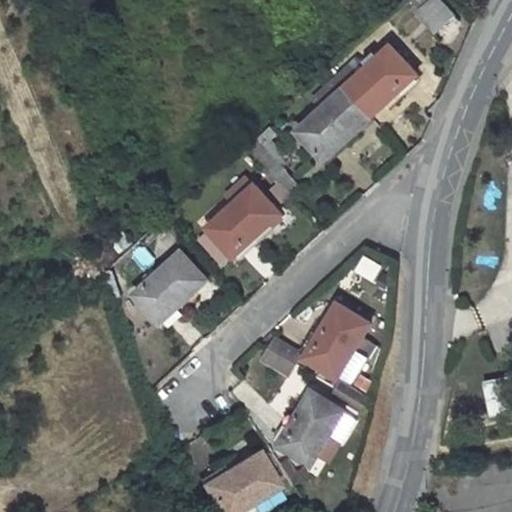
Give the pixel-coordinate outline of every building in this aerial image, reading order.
[(444,44),(466,27),(445,0),(430,0),(418,9),(444,44)] [(416,73),(393,47),(346,89),(371,117),(399,92),(397,90),(416,73)] [(346,89),(299,131),(323,157),(343,139),(344,142),(371,117),(346,89)] [(282,212),(257,185),(211,227),(234,251),(253,235),(255,237),(282,212)] [(209,278),(183,251),(137,292),(160,318),(179,301),(181,303),(209,278)] [(364,256),(356,272),(375,282),(383,265),(364,256)] [(340,375),(372,321),(339,302),(321,333),(323,335),(309,357),(340,375)] [(261,359),(288,376),(303,352),(276,335),(261,359)] [(493,417),(511,413),(511,375),(486,380),(493,417)] [(314,463),(346,410),(314,391),(296,422),(298,423),(284,445),(314,463)] [(220,511),(234,511),(277,487),(258,454),(226,472),(228,475),(205,488),(220,511)]
